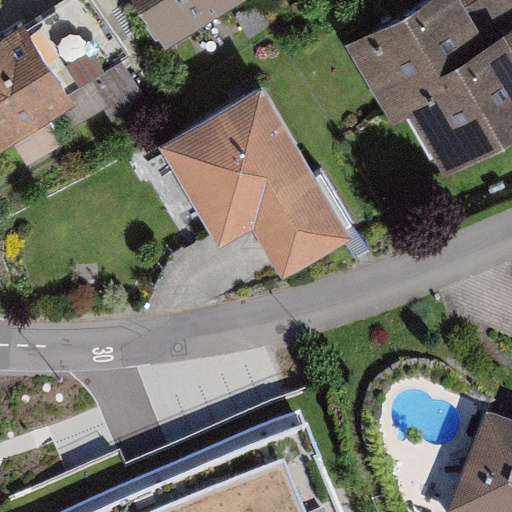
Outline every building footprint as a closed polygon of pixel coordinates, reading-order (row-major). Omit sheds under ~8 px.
[(150,0),(168,31),(223,0),(150,0)] [(440,76),(511,35),(511,0),(426,0),(347,45),(394,125),(450,94),(440,76)] [(0,137),(76,91),(25,9),(0,24),(0,137)] [(511,35),(440,76),(450,94),(414,114),(451,178),(511,143),(511,35)] [(266,78),(165,138),(219,228),(259,204),(289,255),(350,219),(266,78)] [(166,492),(136,505),(129,487),(116,458),(72,476),(10,502),(13,511),(338,511),(291,397),(172,446),(188,483),(166,492)] [(511,511),(511,441),(491,433),(459,511),(511,511)]
